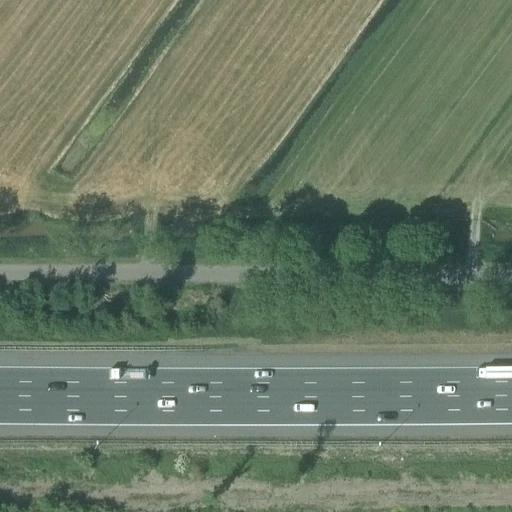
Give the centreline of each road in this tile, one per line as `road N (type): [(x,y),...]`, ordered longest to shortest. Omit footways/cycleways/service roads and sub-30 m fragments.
road 1 (unclassified): [(0,276),(511,278)]
road 2 (motorway): [(511,396),(0,396)]
